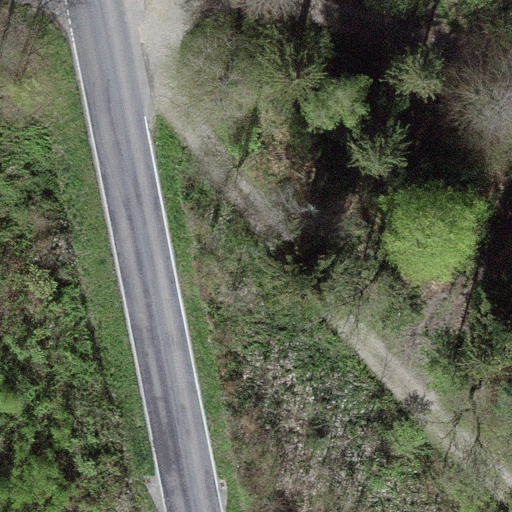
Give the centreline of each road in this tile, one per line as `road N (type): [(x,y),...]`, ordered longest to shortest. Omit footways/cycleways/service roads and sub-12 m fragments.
road 1 (track): [(511,496),(370,348),(215,158),(114,0)]
road 2 (tertiary): [(95,0),(193,511)]
road 3 (track): [(511,74),(245,0)]
